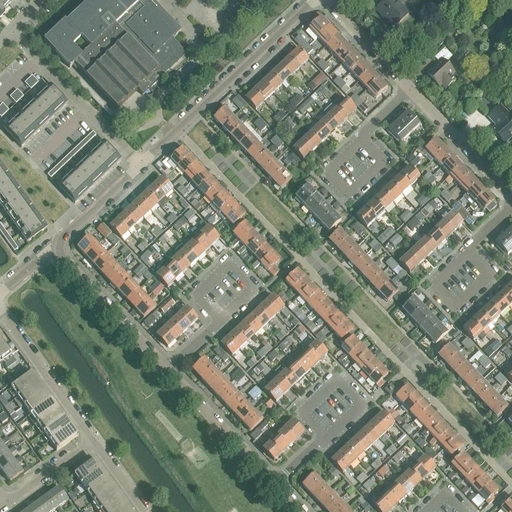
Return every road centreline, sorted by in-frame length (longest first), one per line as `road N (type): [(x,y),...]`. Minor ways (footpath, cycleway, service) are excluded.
road 1 (residential): [(140,165),(315,0)]
road 2 (residential): [(140,165),(9,30)]
road 3 (unknown): [(139,115),(259,0)]
road 4 (residential): [(166,370),(58,249)]
road 5 (residential): [(93,441),(0,312)]
road 6 (residential): [(275,484),(166,370)]
road 7 (residential): [(511,198),(410,90)]
road 8 (residential): [(410,90),(326,0)]
